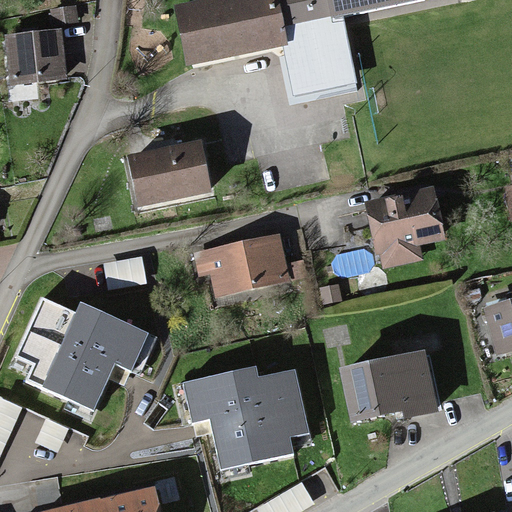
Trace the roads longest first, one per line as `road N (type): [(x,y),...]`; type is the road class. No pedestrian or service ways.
road 1 (residential): [(104,0),(86,120),(0,301)]
road 2 (tertiary): [(511,413),(336,511)]
